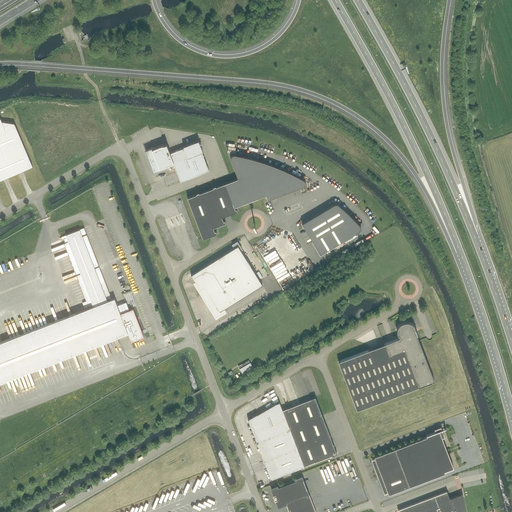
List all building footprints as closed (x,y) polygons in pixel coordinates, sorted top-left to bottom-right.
[(2,122),(1,118),(0,118),(0,180),(33,167),(14,123),(2,122)] [(161,144),(145,150),(154,172),(165,168),(164,167),(174,163),(181,182),(209,171),(202,152),(203,152),(200,145),(199,143),(199,140),(183,146),(184,148),(170,153),(167,145),(166,144),(164,145),(162,146),(161,144)] [(233,152),(275,164),(275,161),(262,157),(234,149),(233,152)] [(238,178),(187,198),(202,239),(217,233),(216,231),(214,231),(213,228),(225,223),(224,220),(223,221),(221,217),(237,211),(236,208),(235,209),(234,206),(265,194),(267,198),(306,183),(306,182),(305,182),(294,176),(281,169),(265,162),(262,161),(231,153),(230,154),(229,155),(238,178)] [(335,204),(302,223),(320,254),(360,231),(361,230),(361,229),(361,228),(361,227),(361,226),(357,221),(352,217),(346,211),(343,208),(339,205),(338,204),(337,203),(336,203),(335,203),(335,204)] [(107,301),(79,230),(65,235),(93,306),(0,342),(0,382),(128,333),(131,342),(144,337),(133,309),(130,310),(126,302),(117,306),(115,299),(107,301)] [(241,298),(263,285),(238,246),(191,275),(195,282),(194,283),(202,295),(203,294),(200,289),(204,286),(217,307),(216,307),(220,313),(238,302),(237,301),(241,298)] [(418,387),(434,381),(417,335),(418,335),(415,328),(413,326),(411,324),(409,323),(406,323),(404,324),(401,325),(399,327),(398,329),(397,332),(398,334),(399,338),(338,361),(357,410),(418,387)] [(250,362),(239,368),(243,374),(253,368),(250,362)] [(334,455),(337,454),(315,397),(310,399),(282,410),(304,466),(332,455),(332,456),(334,455)] [(271,479),(304,466),(282,410),(279,402),(275,404),(257,414),(248,419),(252,429),(252,428),(255,437),(258,447),(259,446),(269,474),(271,479)] [(383,478),(389,494),(445,472),(445,471),(454,468),(442,437),(444,437),(441,427),(435,429),(436,432),(426,435),(427,437),(375,457),(377,463),(373,464),(379,479),(383,478)] [(307,494),(301,480),(299,479),(274,488),(273,491),(278,503),(280,504),(285,502),(288,511),(315,511),(309,493),(307,494)] [(450,498),(447,490),(398,510),(399,511),(466,511),(466,510),(466,511),(463,503),(464,502),(464,499),(461,499),(460,495),(450,498)]
